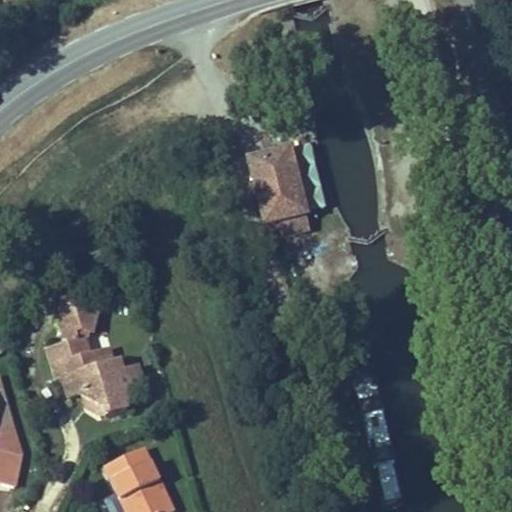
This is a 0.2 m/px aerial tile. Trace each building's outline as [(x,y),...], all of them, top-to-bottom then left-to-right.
[(291,153),(251,163),(267,226),(260,228),(262,237),(271,234),(270,227),(282,224),(284,235),(296,233),(297,237),(311,232),(307,218),(291,153)] [(267,248),(272,265),(282,262),(277,246),(267,248)] [(67,345),(61,346),(66,362),(61,364),(66,379),(63,380),(69,401),(84,397),(87,396),(87,399),(93,405),(94,408),(95,410),(97,410),(103,408),(106,419),(106,420),(127,413),(126,409),(139,405),(136,393),(144,390),(137,368),(122,373),(119,362),(113,364),(100,367),(97,354),(89,356),(84,340),(78,341),(77,331),(94,334),(99,310),(64,302),(58,326),(67,328),(63,334),(67,345)] [(61,346),(48,350),(57,382),(63,380),(66,379),(61,364),(66,362),(61,346)] [(109,350),(97,354),(100,367),(113,364),(109,350)] [(0,435),(13,432),(0,388),(0,435)] [(99,421),(106,419),(103,408),(97,410),(95,410),(94,408),(93,405),(87,399),(87,396),(84,397),(88,411),(99,421)] [(0,435),(0,452),(1,454),(22,459),(13,432),(0,435)] [(173,511),(145,451),(105,470),(118,497),(125,511),(173,511)] [(22,459),(1,454),(0,456),(0,485),(15,489),(22,459)] [(125,511),(118,497),(105,503),(108,511),(125,511)]
